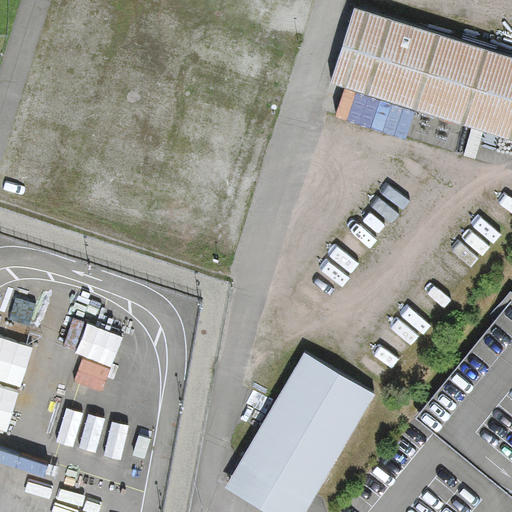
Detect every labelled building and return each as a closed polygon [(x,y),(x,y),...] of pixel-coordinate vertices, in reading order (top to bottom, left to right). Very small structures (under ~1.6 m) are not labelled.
[(511,49),(356,2),(334,74),(511,128),(511,49)] [(103,392),(127,328),(94,316),(70,380),(103,392)] [(0,426),(11,430),(33,338),(0,329),(0,426)] [(301,511),(374,387),(306,348),(229,479),(285,511),(301,511)] [(67,404),(59,438),(127,454),(135,420),(113,415),(113,414),(67,404)] [(151,434),(139,431),(134,452),(146,455),(151,434)] [(0,511),(19,511),(27,479),(0,472),(0,511)]
